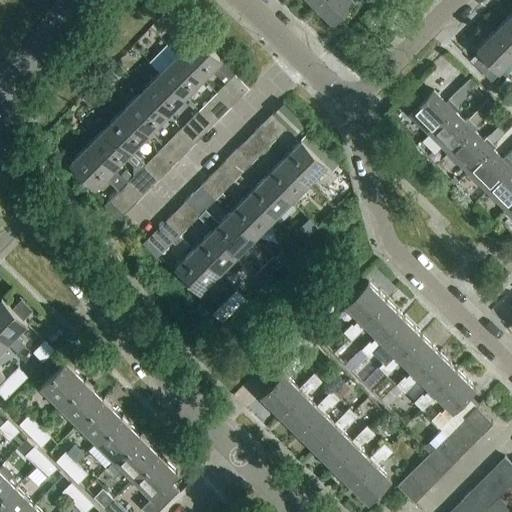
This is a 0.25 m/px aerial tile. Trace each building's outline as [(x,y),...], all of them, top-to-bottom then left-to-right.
[(318,0),(315,4),(333,22),(354,0),(318,0)] [(511,13),(495,30),(511,47),(511,13)] [(511,47),(495,30),(477,48),(480,51),(500,71),(511,59),(511,47)] [(196,35),(178,53),(204,79),(222,61),(196,35)] [(500,71),(480,51),(470,60),(491,81),(500,71)] [(178,53),(160,71),(186,97),(204,79),(178,53)] [(160,71),(142,89),(168,115),(186,97),(160,71)] [(229,80),(243,95),(250,88),(235,74),(229,80)] [(511,81),(507,77),(497,87),(505,94),(511,86),(511,81)] [(455,112),(459,108),(457,106),(477,86),(469,78),(449,98),(445,102),(434,91),(410,115),(429,134),(453,110),(455,112)] [(142,89),(124,107),(150,133),(168,115),(142,89)] [(217,92),(199,110),(214,125),(232,107),(217,92)] [(487,115),(495,106),(488,99),(479,108),(487,115)] [(124,107),(106,125),(133,151),(150,133),(124,107)] [(214,125),(199,110),(193,116),(208,131),(214,125)] [(429,134),(448,153),(472,129),(474,131),(478,127),(468,117),(464,121),(455,112),(453,110),(429,134)] [(255,131),(269,145),(276,139),(261,124),(255,131)] [(106,125),(89,143),(114,169),(125,158),(133,151),(106,125)] [(181,128),(164,146),(178,160),(196,142),(181,128)] [(448,153),(467,172),(491,147),(493,150),(497,146),(487,136),(483,140),(474,131),(472,129),(448,153)] [(306,135),(301,140),(327,165),(332,160),(333,159),(307,134),(306,135)] [(301,140),(283,158),(309,184),(327,165),(301,140)] [(237,149),(252,163),(258,157),(243,142),(237,149)] [(114,169),(89,143),(70,162),(96,187),(114,169)] [(164,146),(146,164),(161,178),(178,160),(164,146)] [(467,172),(486,191),(510,166),(511,167),(511,161),(506,155),(502,158),(493,150),(491,147),(467,172)] [(133,151),(125,158),(134,166),(134,170),(143,161),(133,151)] [(283,158),(265,176),(291,202),(309,184),(283,158)] [(219,167),(234,181),(240,175),(225,160),(219,167)] [(146,164),(128,181),(143,196),(161,178),(146,164)] [(486,191),(505,209),(511,202),(511,167),(510,166),(486,191)] [(265,176),(247,194),(273,220),(291,202),(265,176)] [(201,184),(216,199),(222,193),(208,178),(201,184)] [(143,196),(128,181),(105,205),(120,219),(143,196)] [(247,194),(230,212),(255,238),(273,220),(247,194)] [(184,202),(198,217),(205,211),(190,196),(184,202)] [(230,212),(212,230),(238,255),(255,238),(230,212)] [(166,220),(181,235),(187,229),(172,214),(166,220)] [(212,230),(194,248),(220,273),(238,255),(212,230)] [(169,247),(154,232),(148,239),(163,253),(169,247)] [(289,257),(300,246),(294,240),(289,245),(286,243),(280,249),(282,252),(276,257),(283,264),(290,257),(289,257)] [(220,273),(194,248),(176,266),(201,292),(220,273)] [(352,340),(367,325),(364,323),(387,300),(369,282),(346,304),(360,319),(354,325),(352,324),(344,332),(352,340)] [(2,298),(0,299),(0,333),(9,343),(8,343),(19,353),(26,345),(16,335),(28,324),(2,298)] [(370,358),(384,343),(382,340),(404,317),(387,300),(364,323),(367,325),(378,336),(371,343),(370,341),(362,350),(370,358)] [(387,375),(402,361),(399,358),(422,335),(404,317),(382,340),(384,343),(395,354),(389,360),(387,359),(379,367),(387,375)] [(0,333),(0,351),(8,343),(9,343),(0,333)] [(405,393),(420,378),(417,375),(440,352),(422,335),(399,358),(402,361),(413,371),(407,378),(405,376),(397,384),(405,393)] [(35,352),(43,360),(54,349),(45,341),(35,352)] [(423,410),(437,395),(435,393),(458,370),(440,352),(417,375),(420,378),(431,389),(424,395),(423,394),(415,402),(423,410)] [(261,395),(279,413),(302,390),(300,388),(289,377),(295,370),(297,372),(305,364),(297,356),(281,371),(283,373),(261,395)] [(41,386),(60,405),(85,379),(66,361),(41,386)] [(19,368),(8,379),(16,387),(27,376),(19,368)] [(450,433),(457,426),(465,418),(465,417),(477,406),(479,404),(469,394),(476,388),(458,370),(435,393),(437,395),(448,406),(442,413),(440,411),(432,419),(440,427),(442,425),(450,433)] [(279,413),(297,431),(320,408),(317,405),(306,394),(313,388),(314,389),(322,381),(314,373),(300,388),(302,390),(279,413)] [(16,387),(8,379),(0,386),(0,391),(6,398),(16,387)] [(60,405),(78,423),(104,398),(85,379),(60,405)] [(345,383),(334,393),(340,399),(350,388),(345,383)] [(297,431),(315,448),(338,425),(335,423),(324,412),(330,405),(332,407),(340,399),(334,393),(332,391),(317,405),(320,408),(297,431)] [(78,423),(96,442),(122,416),(104,398),(78,423)] [(465,417),(465,418),(482,434),(493,423),(477,406),(465,417)] [(315,448),(332,466),(355,443),(352,440),(341,429),(348,423),(349,424),(357,416),(349,408),(335,423),(338,425),(315,448)] [(21,424),(31,434),(40,426),(29,415),(21,424)] [(96,442),(115,460),(140,434),(122,416),(96,442)] [(465,418),(457,426),(474,443),(482,435),(482,434),(465,418)] [(0,427),(0,428),(10,439),(19,430),(8,420),(0,427)] [(40,426),(31,434),(42,445),(50,436),(40,426)] [(332,466),(350,483),(373,460),(370,458),(359,447),(365,440),(367,442),(375,434),(367,426),(352,440),(355,443),(332,466)] [(457,426),(450,433),(449,434),(466,451),(474,443),(457,426)] [(124,469),(133,478),(159,452),(140,434),(115,460),(108,467),(117,476),(124,469)] [(449,434),(440,443),(458,460),(466,451),(449,434)] [(373,460),(350,483),(368,501),(391,478),(377,464),(383,458),(385,459),(393,451),(385,443),(370,458),(373,460)] [(440,443),(432,451),(449,468),(458,460),(440,443)] [(26,455),(37,465),(45,457),(35,446),(26,455)] [(432,451),(423,460),(441,477),(449,468),(432,451)] [(58,460),(68,471),(77,463),(66,452),(58,460)] [(159,452),(133,478),(153,497),(143,507),(147,511),(157,511),(180,490),(170,480),(179,472),(159,452)] [(511,463),(505,456),(496,465),(511,480),(511,463)] [(45,457),(37,465),(48,476),(56,467),(45,457)] [(423,460),(415,468),(432,485),(441,477),(423,460)] [(77,463),(68,471),(79,481),(87,473),(77,463)] [(0,502),(17,486),(10,479),(14,475),(3,464),(0,466),(0,502)] [(511,480),(496,465),(488,474),(505,490),(511,483),(511,480)] [(415,468),(407,476),(424,494),(432,485),(415,468)] [(488,474),(479,482),(496,499),(505,490),(488,474)] [(424,494),(407,476),(398,485),(415,503),(424,494)] [(479,482),(471,490),(488,507),(496,499),(479,482)] [(63,491),(74,502),(82,494),(72,483),(63,491)] [(0,502),(0,511),(27,511),(35,504),(17,486),(0,502)] [(94,497),(105,507),(114,499),(103,488),(94,497)] [(471,490),(463,499),(475,511),(483,511),(488,507),(471,490)] [(82,494),(74,502),(84,511),(85,511),(93,504),(82,494)] [(127,511),(114,499),(105,507),(109,511),(127,511)] [(475,511),(463,499),(454,507),(459,511),(475,511)]
